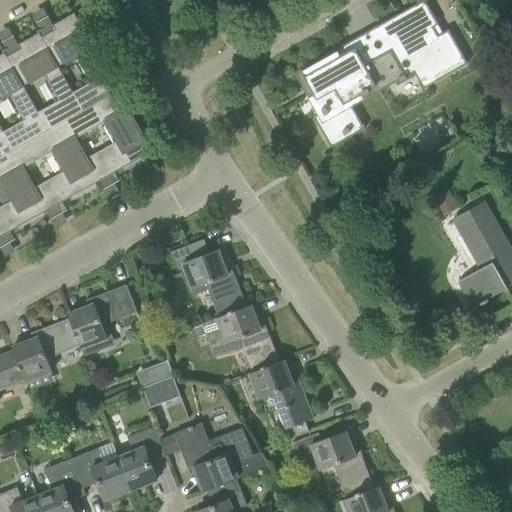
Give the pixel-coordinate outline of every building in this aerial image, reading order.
[(446,61),(457,55),(444,32),(434,38),(429,30),(434,27),(420,2),(384,22),(388,29),(376,36),(386,53),(360,67),(351,50),(331,62),(331,61),(300,78),(299,79),(311,100),(318,114),(313,116),(313,117),(310,119),(316,129),(325,144),(331,140),(331,141),(340,136),(341,138),(347,134),(345,132),(352,129),(340,107),(359,96),(360,98),(366,94),(365,93),(372,89),(366,77),(365,75),(384,64),(392,60),(391,59),(407,51),(418,70),(424,81),(449,67),(446,61)] [(55,31),(42,38),(57,66),(78,54),(93,81),(72,93),(82,111),(117,91),(74,14),(53,26),(55,31)] [(20,49),(6,57),(22,85),(43,73),(58,99),(37,111),(48,131),(65,121),(82,111),(72,93),(57,66),(42,38),(38,32),(41,30),(41,29),(36,32),(37,34),(18,45),(20,49)] [(0,97),(8,93),(23,119),(2,131),(13,150),(48,131),(37,111),(22,85),(6,57),(3,52),(7,50),(6,49),(1,51),(3,53),(0,54),(0,97)] [(86,158),(99,182),(152,152),(117,91),(82,111),(65,121),(75,139),(76,139),(106,121),(117,141),(87,158),(86,158)] [(34,188),(47,211),(99,182),(86,158),(87,158),(76,139),(75,139),(65,121),(48,131),(13,150),(12,150),(23,168),(54,151),(65,170),(34,188)] [(0,157),(12,150),(13,150),(2,131),(0,127),(0,157)] [(0,237),(47,211),(34,188),(23,168),(12,150),(0,157),(0,181),(1,180),(12,200),(0,206),(0,237)] [(449,190),(434,198),(444,216),(459,208),(449,190)] [(458,281),(473,306),(473,307),(507,288),(504,283),(511,278),(511,254),(484,204),(455,220),(482,268),(458,281)] [(207,283),(220,317),(246,307),(231,268),(225,270),(223,264),(229,261),(224,247),(209,253),(204,239),(170,252),(176,267),(184,264),(193,289),(207,283)] [(68,314),(69,319),(70,318),(79,343),(82,350),(106,340),(101,326),(136,312),(126,285),(86,301),(88,306),(68,314)] [(245,349),(254,373),(279,363),(279,362),(264,323),(258,325),(251,305),(246,307),(220,317),(201,324),(207,338),(206,339),(213,358),(245,349)] [(12,347),(14,351),(24,377),(26,382),(50,372),(44,357),(79,343),(70,318),(69,319),(30,334),(32,339),(12,347)] [(14,351),(0,356),(0,386),(24,377),(14,351)] [(137,372),(143,387),(173,376),(168,360),(137,372)] [(279,363),(254,373),(249,375),(259,400),(261,399),(267,415),(278,410),(289,439),(308,432),(305,422),(312,419),(297,378),(292,380),(284,361),(279,362),(279,363)] [(172,377),(143,388),(150,408),(180,396),(172,377)] [(202,492),(206,490),(235,479),(235,480),(237,479),(237,478),(269,466),(260,452),(252,455),(242,428),(206,442),(199,424),(174,434),(189,474),(195,472),(202,492)] [(132,452),(118,457),(130,490),(156,480),(150,462),(166,456),(155,427),(126,438),(132,452)] [(334,464),(347,498),(347,499),(374,489),(374,488),(358,449),(353,451),(345,431),(321,441),(318,433),(291,443),(299,464),(315,458),(320,470),(334,464)] [(71,460),(73,466),(82,489),(83,489),(97,483),(104,500),(130,490),(118,457),(101,463),(96,450),(71,460)] [(52,490),(37,496),(43,511),(73,511),(69,501),(85,495),(83,489),(82,489),(73,466),(47,476),(52,490)] [(195,511),(231,511),(245,505),(235,480),(235,479),(206,490),(212,506),(195,511)] [(394,511),(392,505),(386,507),(378,487),(374,488),(374,489),(347,499),(347,498),(342,500),(346,511),(394,511)] [(43,511),(37,496),(22,501),(17,488),(0,494),(0,511),(43,511)]
